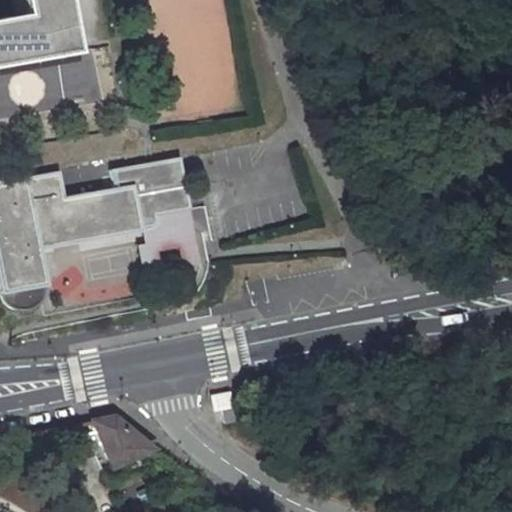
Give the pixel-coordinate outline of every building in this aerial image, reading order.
[(0,63),(73,50),(64,0),(11,0),(14,15),(0,17),(0,63)] [(91,102),(91,80),(80,79),(80,65),(28,63),(27,101),(91,102)] [(36,247),(136,229),(155,225),(152,212),(186,206),(175,156),(123,165),(127,182),(59,195),(54,170),(0,180),(0,299),(7,305),(11,306),(15,307),(20,307),(29,305),(35,301),(38,299),(40,295),(42,291),(42,283),(36,247)] [(177,266),(196,262),(186,206),(152,212),(155,225),(136,229),(139,245),(133,246),(137,265),(155,261),(153,251),(174,247),(177,266)] [(211,397),(214,410),(220,409),(231,407),(228,394),(211,397)] [(112,417),(92,421),(110,466),(133,457),(140,472),(163,459),(112,417)] [(130,511),(144,505),(136,485),(122,491),(130,511)]
